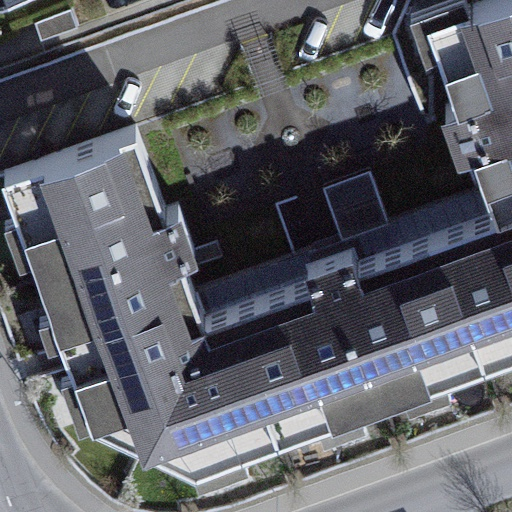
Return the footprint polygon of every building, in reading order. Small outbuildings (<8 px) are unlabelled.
[(474,141),(497,205),(511,199),(511,0),(477,0),(466,4),(476,30),(439,43),(459,97),(445,102),(461,146),(474,141)] [(62,328),(73,360),(205,313),(182,249),(194,245),(178,200),(166,205),(136,123),(5,171),(20,214),(45,205),(58,240),(33,249),(55,310),(79,301),(86,319),(62,328)] [(511,199),(497,205),(448,224),(492,354),(511,346),(511,326),(510,322),(511,321),(511,199)] [(313,272),(222,305),(271,436),(322,417),(314,394),(349,381),(357,404),(407,385),(399,363),(434,350),(442,373),(492,354),(448,224),(357,256),(352,243),(308,259),(313,272)] [(222,305),(205,313),(73,360),(76,371),(101,360),(108,379),(92,415),(195,463),(205,430),(231,421),(240,447),(271,436),(222,305)]
